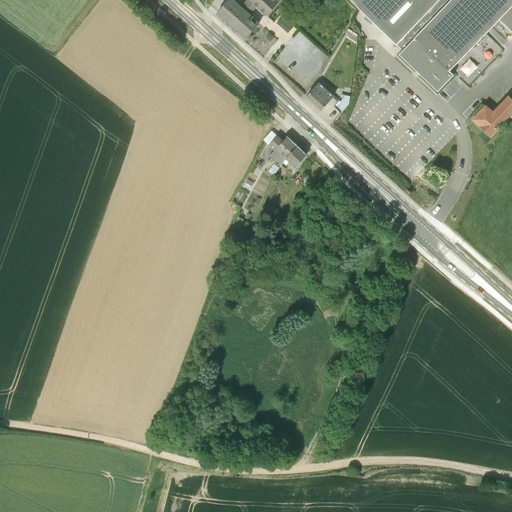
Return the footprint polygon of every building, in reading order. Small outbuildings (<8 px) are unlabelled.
[(233,0),(228,0),(224,5),(218,12),(246,38),(253,30),(259,23),(233,0)] [(250,0),(253,3),(266,15),(281,0),(250,0)] [(511,0),(350,0),(350,1),(399,47),(402,50),(399,54),(416,71),(415,72),(415,73),(417,71),(418,73),(420,74),(418,75),(419,76),(420,74),(438,91),(439,90),(454,75),(450,70),(486,32),(499,19),(511,31),(511,0)] [(281,18),(277,24),(288,33),(293,27),(281,18)] [(472,58),(462,67),(471,76),(480,66),(472,58)] [(319,83),(313,89),(307,96),(321,110),(333,97),(319,83)] [(337,104),(342,112),(349,105),(350,96),(345,95),(344,101),(342,102),(341,101),(337,104)] [(487,105),(483,110),(477,116),(482,121),(481,123),(480,124),(482,126),(481,126),(490,135),(497,127),(511,112),(511,97),(509,95),(493,111),(487,105)] [(277,136),(269,145),(274,150),(270,155),(276,161),(274,163),(278,166),(285,158),(286,158),(297,145),(288,136),(282,141),(277,136)] [(306,154),(297,145),(286,158),(278,166),(280,167),(277,171),(281,174),(290,163),(294,166),(295,165),(296,166),(306,154)] [(244,218),(239,216),(234,227),(239,229),(244,218)]
